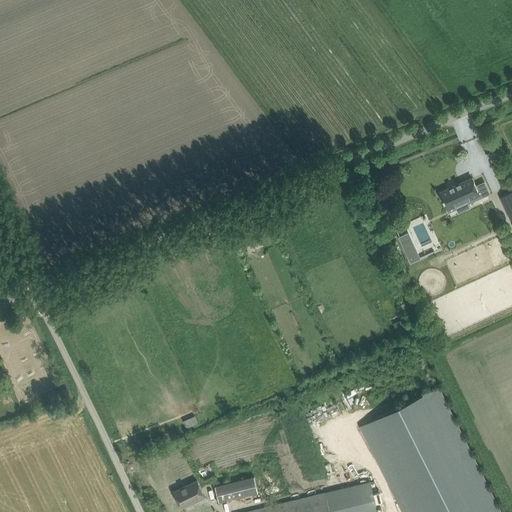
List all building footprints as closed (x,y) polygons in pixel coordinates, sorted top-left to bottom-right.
[(473,178),(440,192),(444,201),(447,207),(448,208),(449,211),(457,207),(456,205),(480,194),(477,187),(473,178)] [(511,193),(502,197),(511,217),(511,193)] [(402,241),(402,242),(409,258),(411,262),(419,258),(419,257),(410,238),(402,241)] [(261,240),(247,244),(248,250),(263,246),(261,240)] [(501,511),(439,387),(360,426),(402,511),(501,511)] [(1,396),(3,403),(12,400),(9,393),(1,396)] [(198,424),(194,416),(183,421),(186,428),(198,424)] [(254,476),(225,483),(215,486),(217,493),(213,494),(214,497),(213,498),(214,500),(218,499),(219,501),(258,492),(254,476)] [(197,480),(174,492),(182,508),(205,496),(197,480)] [(378,511),(371,482),(333,491),(245,511),(378,511)]
